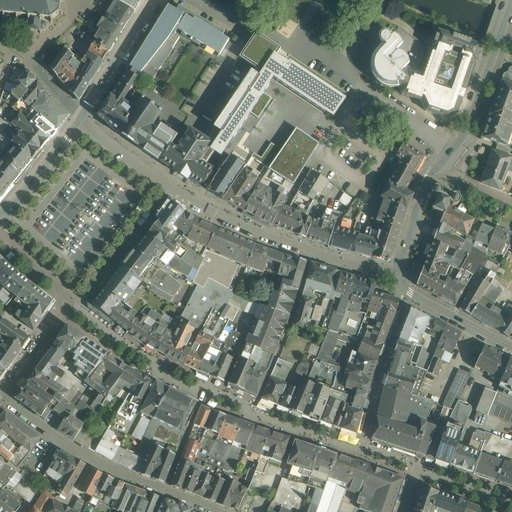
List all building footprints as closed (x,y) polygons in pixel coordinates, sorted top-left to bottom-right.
[(0,0),(0,15),(2,16),(2,19),(5,20),(5,16),(15,17),(15,21),(18,21),(18,18),(27,18),(27,22),(26,29),(25,31),(26,32),(28,31),(39,32),(40,34),(41,33),(40,31),(43,31),(45,30),(46,25),(45,23),(51,24),(53,23),(52,20),(59,15),(62,16),(63,14),(60,12),(61,3),(64,2),(63,0),(60,0),(59,0),(0,0)] [(114,0),(115,1),(134,12),(141,0),(114,0)] [(134,12),(115,1),(114,2),(104,19),(106,20),(108,22),(121,32),(134,12)] [(167,5),(129,67),(152,81),(179,38),(174,35),(178,30),(219,56),(228,41),(221,36),(220,38),(217,36),(218,34),(207,27),(206,29),(167,5)] [(108,22),(106,20),(100,30),(94,39),(98,41),(96,43),(108,52),(117,39),(121,32),(108,22)] [(418,40),(399,27),(393,35),(394,36),(395,36),(396,37),(397,37),(398,38),(399,39),(400,40),(400,41),(401,42),(402,43),(402,44),(395,51),(397,52),(398,52),(400,53),(401,53),(403,54),(404,55),(405,56),(406,58),(407,59),(407,60),(408,60),(408,61),(408,63),(403,69),(406,71),(405,72),(407,73),(409,72),(410,72),(409,71),(424,48),(416,43),(418,40)] [(452,35),(438,30),(423,72),(412,68),(410,73),(410,72),(409,72),(407,73),(402,88),(400,92),(401,95),(420,101),(425,111),(447,119),(457,114),(462,99),(463,99),(465,93),(465,92),(475,62),(476,62),(482,46),(470,42),(471,41),(452,34),(452,35)] [(393,35),(390,38),(389,37),(388,37),(386,37),(385,38),(384,39),(384,40),(383,41),(383,42),(383,43),(375,52),(373,54),(372,57),(371,59),(371,60),(370,62),(370,64),(370,66),(370,68),(370,70),(371,72),(371,73),(372,75),(373,78),(375,81),(377,82),(379,84),(381,85),(384,87),(388,88),(392,88),(398,87),(398,86),(402,88),(407,73),(405,72),(406,71),(403,69),(408,63),(408,61),(408,60),(407,60),(407,59),(406,58),(405,56),(404,55),(403,54),(401,53),(400,53),(398,52),(397,52),(395,51),(402,44),(402,43),(401,42),(400,41),(400,40),(399,39),(398,38),(397,37),(396,37),(395,36),(394,36),(393,35)] [(108,52),(96,43),(98,41),(94,39),(91,43),(93,44),(88,52),(102,62),(109,52),(108,52)] [(64,49),(50,68),(57,77),(68,64),(71,59),(73,56),(64,49)] [(221,133),(213,146),(212,145),(209,149),(214,153),(220,158),(250,114),(262,95),(263,94),(273,79),(333,118),(340,107),(340,108),(345,100),(289,62),(288,64),(269,52),(255,74),(251,71),(213,128),(221,133)] [(96,65),(85,57),(84,58),(81,63),(87,66),(85,68),(82,74),(91,80),(91,79),(98,67),(96,66),(96,65)] [(85,68),(71,59),(68,64),(57,77),(69,91),(82,74),(85,68)] [(507,74),(503,75),(500,82),(501,82),(511,85),(511,81),(510,81),(511,74),(511,67),(509,69),(507,74)] [(27,73),(14,68),(9,83),(15,85),(16,84),(18,86),(20,85),(21,86),(16,91),(14,91),(11,94),(19,101),(20,103),(22,100),(37,82),(28,72),(27,73)] [(112,93),(123,101),(137,78),(127,71),(112,93)] [(82,74),(69,91),(76,99),(80,98),(91,80),(82,74)] [(37,82),(22,100),(24,103),(24,104),(27,107),(30,103),(42,89),(43,88),(37,82)] [(511,85),(501,82),(489,116),(511,123),(511,85)] [(42,89),(30,103),(35,107),(46,93),(42,89)] [(68,114),(46,93),(35,107),(32,110),(33,111),(40,116),(57,131),(67,118),(66,117),(68,114)] [(123,101),(112,93),(112,94),(97,116),(103,120),(106,123),(123,101)] [(153,98),(146,93),(143,96),(145,97),(143,100),(149,104),(151,101),(153,98),(153,97),(153,98)] [(262,95),(250,114),(258,120),(271,100),(263,94),(262,95)] [(134,108),(117,132),(117,133),(118,134),(119,134),(122,136),(122,137),(123,138),(123,137),(132,142),(131,143),(133,144),(133,143),(137,146),(136,146),(137,147),(151,127),(155,121),(161,112),(160,112),(162,109),(159,107),(157,110),(152,106),(154,103),(151,101),(149,104),(143,100),(145,97),(143,96),(141,98),(140,98),(134,108)] [(27,107),(24,104),(24,103),(22,100),(20,103),(19,101),(12,108),(19,115),(25,120),(29,116),(33,111),(32,110),(35,107),(30,103),(27,107)] [(134,108),(123,101),(106,123),(117,132),(134,108)] [(12,108),(5,103),(1,108),(0,107),(0,116),(10,126),(11,125),(17,118),(19,115),(12,108)] [(25,120),(19,115),(17,118),(11,125),(41,150),(49,140),(25,120)] [(10,126),(0,116),(0,132),(2,134),(10,126)] [(57,131),(40,116),(35,121),(29,116),(25,120),(49,140),(57,131)] [(511,123),(489,116),(481,139),(497,144),(506,147),(511,133),(511,123)] [(41,150),(11,125),(10,126),(2,134),(32,160),(41,150)] [(166,129),(160,125),(156,131),(151,127),(137,147),(160,162),(171,146),(173,142),(162,135),(166,129)] [(213,144),(190,128),(176,149),(171,146),(160,162),(166,166),(174,171),(174,172),(187,180),(195,184),(200,188),(201,187),(208,176),(209,176),(210,174),(213,169),(206,165),(201,161),(209,149),(212,145),(213,144)] [(268,169),(268,170),(281,178),(293,185),(319,144),(296,129),(281,150),(271,165),(268,169)] [(32,160),(2,134),(0,132),(0,153),(2,156),(0,158),(0,174),(12,184),(32,160)] [(424,157),(403,142),(395,156),(401,160),(389,182),(405,190),(424,157)] [(261,158),(260,158),(271,165),(281,150),(271,143),(261,158)] [(506,147),(497,144),(494,152),(508,157),(511,148),(506,147)] [(214,153),(209,149),(201,161),(206,165),(214,153)] [(494,152),(492,151),(481,183),(500,190),(507,169),(511,171),(511,158),(508,157),(494,152)] [(261,158),(253,153),(251,157),(268,169),(271,165),(260,158),(261,158)] [(230,156),(216,177),(210,174),(209,176),(208,176),(201,187),(223,200),(234,186),(242,171),(245,167),(245,166),(235,160),(230,156)] [(112,227),(135,194),(82,157),(42,214),(51,220),(47,226),(81,250),(74,260),(82,266),(87,258),(94,262),(109,240),(113,242),(120,233),(112,227)] [(234,186),(247,194),(249,191),(256,178),(246,171),(247,169),(245,167),(242,171),(244,172),(234,186)] [(257,218),(281,178),(268,170),(259,184),(251,197),(242,211),(257,218)] [(329,182),(311,171),(300,188),(315,197),(318,198),(329,182)] [(0,198),(12,184),(0,174),(0,198)] [(281,178),(257,218),(271,226),(282,206),(286,198),(294,185),(293,185),(281,178)] [(405,190),(389,182),(380,198),(405,210),(406,210),(408,203),(401,198),(405,191),(405,190)] [(247,194),(234,186),(224,201),(242,211),(251,197),(247,194)] [(440,189),(440,188),(438,187),(437,187),(436,187),(434,187),(433,188),(432,188),(431,189),(431,191),(431,192),(431,193),(431,194),(431,195),(432,196),(433,197),(434,197),(436,198),(437,197),(432,211),(443,215),(448,207),(450,203),(451,204),(452,205),(454,205),(455,205),(456,205),(457,204),(458,204),(458,203),(459,202),(459,201),(459,200),(459,199),(459,198),(458,197),(457,196),(456,195),(455,195),(453,195),(451,195),(450,196),(449,197),(441,194),(441,192),(441,191),(441,190),(440,189)] [(315,197),(300,188),(292,202),(300,206),(296,212),(298,213),(298,212),(304,216),(306,213),(315,197)] [(345,192),(339,201),(347,207),(353,198),(345,192)] [(380,198),(371,219),(380,223),(399,229),(405,210),(380,198)] [(344,214),(340,220),(354,225),(364,205),(355,199),(344,214)] [(169,206),(164,213),(159,219),(172,229),(173,226),(184,212),(173,205),(169,206)] [(296,212),(288,209),(286,207),(282,206),(271,226),(276,228),(294,235),(304,217),(304,216),(298,212),(298,213),(296,212)] [(473,220),(448,207),(443,215),(439,224),(449,229),(466,236),(473,220)] [(326,208),(319,220),(317,220),(317,221),(312,220),(305,239),(328,246),(334,227),(336,228),(340,220),(344,214),(326,208)] [(184,212),(173,226),(172,229),(173,230),(185,240),(188,236),(196,220),(184,212)] [(114,225),(123,231),(129,221),(120,216),(114,225)] [(306,217),(304,217),(294,235),(305,239),(312,220),(306,217)] [(172,229),(159,219),(147,235),(168,251),(169,251),(172,254),(179,246),(180,243),(169,235),(173,230),(172,229)] [(217,229),(196,220),(188,236),(185,240),(187,241),(187,239),(206,247),(217,229)] [(340,220),(336,228),(334,227),(328,246),(352,253),(358,236),(359,234),(352,232),(354,225),(340,220)] [(379,244),(393,248),(399,229),(380,223),(377,231),(379,231),(377,238),(381,240),(379,244)] [(449,229),(439,224),(433,240),(455,250),(456,251),(461,253),(465,242),(459,239),(447,234),(449,229)] [(482,225),(475,241),(487,246),(494,230),(482,225)] [(496,228),(488,247),(501,252),(504,244),(505,244),(509,234),(510,233),(496,228)] [(229,260),(239,239),(233,236),(217,229),(206,247),(220,253),(219,256),(229,260)] [(201,257),(182,244),(185,240),(173,230),(169,235),(180,243),(179,246),(187,252),(180,260),(183,261),(193,269),(197,272),(204,259),(201,257)] [(511,234),(509,234),(505,244),(504,244),(501,252),(505,254),(508,249),(511,241),(511,234)] [(168,252),(147,235),(139,245),(161,261),(164,257),(168,252)] [(377,240),(358,236),(352,253),(372,258),(377,240)] [(206,247),(187,239),(187,241),(185,240),(182,244),(201,257),(202,255),(206,247)] [(239,239),(229,260),(240,265),(246,267),(255,245),(254,245),(248,242),(239,239)] [(455,250),(433,240),(427,256),(442,263),(443,264),(445,259),(451,261),(452,257),(454,258),(456,251),(455,250)] [(487,246),(475,241),(473,246),(472,249),(482,255),(487,246)] [(473,246),(465,242),(461,253),(468,256),(472,249),(473,246)] [(393,248),(379,244),(373,257),(388,262),(393,248)] [(283,255),(255,245),(246,267),(263,273),(264,270),(278,275),(283,255)] [(220,253),(206,247),(202,255),(205,257),(197,272),(192,283),(193,284),(197,286),(184,311),(178,322),(180,324),(180,323),(194,330),(185,347),(191,350),(212,309),(221,315),(233,295),(233,293),(229,290),(240,265),(229,260),(219,256),(220,253)] [(468,256),(461,269),(465,272),(472,276),(474,273),(484,256),(482,255),(472,249),(468,256)] [(165,273),(135,250),(122,266),(142,281),(148,285),(146,288),(157,297),(170,302),(181,287),(180,284),(165,273)] [(172,254),(169,251),(168,252),(164,257),(167,260),(169,262),(171,264),(173,262),(176,257),(172,254)] [(456,251),(454,258),(452,257),(451,261),(449,266),(453,268),(460,271),(461,269),(468,256),(461,253),(456,251)] [(292,258),(283,255),(278,275),(287,278),(287,277),(289,274),(292,258)] [(442,263),(427,256),(423,268),(445,278),(449,266),(443,264),(442,263)] [(305,262),(292,258),(289,274),(287,277),(290,278),(288,284),(287,287),(297,290),(298,290),(305,262)] [(500,264),(489,259),(487,262),(498,267),(499,267),(500,264)] [(0,265),(0,292),(4,288),(17,272),(3,261),(0,265)] [(193,269),(183,261),(180,265),(176,272),(188,277),(193,269)] [(180,265),(173,262),(171,264),(170,265),(168,267),(176,272),(180,265)] [(498,267),(487,262),(483,268),(490,271),(494,273),(498,267)] [(315,291),(321,266),(311,263),(302,298),(312,301),(315,291)] [(142,281),(122,266),(104,289),(121,302),(124,304),(142,281)] [(321,266),(315,291),(326,294),(325,297),(325,298),(333,301),(335,293),(340,273),(335,271),(321,266)] [(445,278),(423,268),(417,285),(438,297),(447,279),(445,278)] [(460,271),(453,268),(450,274),(453,276),(456,278),(460,271)] [(490,271),(484,282),(490,285),(496,275),(494,273),(490,271)] [(17,272),(4,288),(15,296),(17,298),(30,283),(17,272)] [(458,285),(456,283),(453,281),(452,280),(447,278),(447,279),(438,297),(437,298),(445,301),(454,307),(464,288),(472,276),(465,272),(458,285)] [(342,299),(341,299),(336,314),(344,316),(347,309),(351,297),(356,277),(340,273),(335,293),(343,295),(342,299)] [(356,277),(351,297),(347,309),(358,313),(359,312),(362,299),(365,300),(365,298),(367,299),(369,293),(372,293),(373,292),(377,280),(370,278),(369,280),(356,277)] [(478,278),(459,309),(470,315),(480,300),(490,285),(484,282),(478,278)] [(53,302),(30,283),(17,298),(28,307),(26,310),(41,320),(53,302)] [(275,283),(269,301),(267,308),(289,316),(294,303),(297,290),(287,287),(282,285),(278,284),(275,283)] [(490,285),(480,300),(470,315),(499,332),(511,311),(511,307),(508,305),(503,313),(492,307),(501,292),(490,285)] [(15,296),(4,288),(0,292),(0,300),(6,306),(15,296)] [(121,302),(104,289),(92,305),(109,318),(117,307),(121,302)] [(385,295),(373,292),(369,302),(367,308),(370,309),(373,310),(374,311),(379,312),(385,295)] [(362,314),(364,307),(366,301),(369,302),(372,293),(369,293),(367,299),(365,298),(365,300),(362,299),(359,312),(362,314)] [(191,350),(184,364),(184,365),(197,371),(214,339),(218,341),(229,321),(232,322),(238,310),(243,299),(233,295),(221,315),(212,309),(191,350)] [(399,300),(385,295),(379,312),(377,320),(384,323),(380,332),(387,335),(395,314),(399,300)] [(269,301),(255,296),(252,303),(260,306),(261,305),(267,308),(269,301)] [(321,307),(315,305),(311,320),(316,322),(315,326),(321,329),(325,318),(327,319),(333,301),(325,298),(325,297),(324,297),(321,307)] [(312,301),(302,298),(300,304),(293,327),(298,329),(303,331),(312,301)] [(249,301),(243,299),(238,310),(244,312),(249,301)] [(252,303),(249,301),(244,312),(256,317),(260,306),(252,303)] [(243,351),(270,363),(278,344),(289,316),(267,308),(261,305),(260,306),(256,317),(250,333),(246,344),(243,351)] [(109,318),(128,332),(136,320),(133,318),(137,313),(131,309),(127,314),(117,307),(109,318)] [(163,317),(145,307),(136,320),(128,332),(137,338),(146,344),(163,317)] [(358,313),(347,309),(344,316),(340,325),(338,332),(349,337),(356,340),(361,327),(362,325),(365,317),(366,314),(362,314),(359,312),(358,313)] [(435,320),(412,309),(410,310),(399,339),(411,344),(411,343),(417,346),(422,333),(425,327),(431,330),(435,320)] [(41,320),(26,310),(23,315),(19,312),(15,317),(33,331),(41,320)] [(379,312),(374,311),(371,319),(377,321),(377,320),(379,312)] [(511,311),(499,332),(511,338),(511,311)] [(163,317),(146,344),(155,349),(172,319),(164,315),(163,317)] [(371,319),(365,317),(362,325),(361,327),(366,329),(367,326),(374,329),(374,327),(376,323),(377,321),(371,319)] [(327,319),(325,318),(321,329),(328,331),(332,321),(327,319)] [(172,319),(155,349),(165,355),(180,324),(178,322),(172,319)] [(30,338),(5,320),(1,321),(0,322),(0,333),(7,338),(21,350),(30,338)] [(446,326),(435,320),(431,330),(428,336),(434,339),(437,333),(442,335),(442,333),(446,326)] [(229,321),(218,341),(225,345),(232,331),(234,332),(238,325),(232,322),(229,321)] [(340,325),(332,322),(332,321),(328,331),(337,334),(338,332),(340,325)] [(194,330),(180,323),(180,324),(165,355),(176,361),(184,364),(191,350),(185,347),(194,330)] [(446,326),(442,333),(442,335),(439,341),(438,343),(434,354),(433,357),(439,360),(442,351),(450,356),(460,334),(446,326)] [(293,327),(292,327),(280,354),(286,357),(298,329),(293,327)] [(366,329),(361,327),(356,340),(360,342),(364,344),(365,342),(367,336),(369,330),(366,329)] [(65,330),(57,340),(57,341),(43,360),(54,367),(58,362),(62,366),(70,356),(72,357),(77,351),(85,339),(86,339),(72,329),(71,329),(65,330)] [(367,336),(384,343),(386,338),(369,330),(367,336)] [(225,345),(221,354),(233,359),(240,344),(241,335),(236,333),(234,332),(232,331),(225,345)] [(328,331),(323,343),(335,348),(338,340),(346,343),(349,337),(338,332),(337,334),(328,331)] [(428,336),(422,333),(417,346),(422,348),(419,356),(416,365),(415,367),(427,371),(430,365),(433,357),(434,354),(438,343),(439,341),(434,339),(428,336)] [(384,343),(367,336),(365,342),(382,349),(384,343)] [(21,350),(7,338),(0,347),(0,354),(11,363),(21,350)] [(106,354),(85,339),(77,351),(82,354),(74,365),(74,366),(78,369),(89,376),(106,354)] [(214,339),(197,371),(211,377),(221,354),(225,345),(218,341),(214,339)] [(411,344),(399,339),(398,339),(398,340),(395,348),(393,353),(394,354),(390,367),(407,374),(409,374),(423,380),(426,372),(427,371),(415,367),(416,365),(411,363),(413,354),(416,346),(411,344)] [(382,349),(365,342),(364,344),(360,342),(357,347),(379,355),(382,349)] [(335,348),(323,343),(319,351),(331,356),(335,348)] [(510,359),(484,346),(483,348),(474,368),(483,372),(484,370),(492,374),(491,376),(501,381),(510,359)] [(379,355),(357,347),(354,352),(377,362),(379,355)] [(270,363),(243,351),(240,358),(239,358),(234,371),(250,378),(262,383),(270,363)] [(331,356),(319,351),(316,359),(320,361),(328,364),(331,356)] [(354,352),(352,351),(347,364),(347,365),(348,364),(374,372),(377,362),(354,352)] [(0,354),(0,365),(7,371),(11,363),(0,354)] [(89,376),(84,382),(91,387),(89,389),(93,392),(95,390),(100,382),(96,379),(104,369),(109,372),(117,361),(106,354),(89,376)] [(233,359),(221,354),(211,377),(223,382),(233,359)] [(419,356),(413,354),(411,363),(416,365),(419,356)] [(439,360),(433,357),(430,365),(427,371),(426,372),(436,377),(443,361),(439,360)] [(295,366),(278,359),(261,398),(277,405),(282,395),(288,382),(292,373),(295,366)] [(511,360),(510,359),(501,381),(500,384),(511,389),(511,360)] [(54,367),(43,360),(35,371),(53,382),(57,377),(61,380),(64,376),(65,375),(54,367)] [(117,361),(109,372),(112,374),(104,385),(100,382),(95,390),(101,395),(100,397),(98,395),(94,402),(102,407),(104,402),(108,395),(108,394),(127,367),(117,361)] [(304,416),(328,364),(320,361),(319,364),(314,362),(307,380),(297,375),(293,384),(299,387),(298,390),(289,410),(302,415),(304,416)] [(328,364),(304,416),(319,421),(330,393),(331,391),(333,384),(336,374),(333,373),(335,367),(328,364)] [(374,372),(348,364),(347,365),(347,364),(344,375),(349,376),(370,383),(374,372)] [(127,367),(108,394),(108,395),(104,402),(111,406),(117,396),(125,386),(131,390),(139,375),(127,367)] [(348,381),(339,378),(342,369),(335,367),(333,373),(336,374),(333,384),(331,390),(347,395),(349,389),(357,391),(356,397),(365,400),(367,394),(370,383),(349,376),(348,381)] [(407,374),(390,367),(388,372),(388,371),(386,377),(384,386),(417,396),(423,380),(409,374),(407,374)] [(89,376),(78,369),(74,375),(84,382),(89,376)] [(53,382),(35,371),(27,381),(54,399),(59,403),(60,403),(63,399),(67,394),(68,392),(53,382)] [(245,391),(250,378),(234,371),(228,384),(245,391)] [(470,377),(459,371),(456,378),(467,383),(470,377)] [(297,375),(292,373),(288,382),(293,384),(297,375)] [(152,381),(140,375),(139,375),(131,390),(136,393),(130,403),(125,400),(117,414),(128,420),(131,415),(133,416),(150,384),(152,381)] [(72,381),(64,376),(61,380),(69,386),(72,381)] [(250,378),(245,391),(257,396),(262,383),(250,378)] [(456,378),(441,407),(442,408),(453,411),(458,401),(467,383),(456,378)] [(37,401),(47,408),(54,399),(27,381),(21,390),(37,401)] [(167,389),(157,383),(142,412),(152,418),(167,389)] [(290,386),(285,396),(282,395),(277,405),(289,410),(298,390),(290,386)] [(400,421),(424,428),(433,401),(432,400),(432,401),(417,396),(384,386),(378,413),(400,421)] [(68,392),(67,394),(71,396),(75,390),(72,387),(68,392)] [(152,418),(150,422),(142,442),(152,446),(153,445),(170,453),(195,403),(167,389),(152,418)] [(496,394),(484,389),(476,411),(478,412),(487,416),(487,414),(492,404),(496,394)] [(30,410),(37,401),(21,390),(15,399),(30,410)] [(345,413),(360,418),(365,400),(356,397),(355,397),(353,404),(352,406),(351,409),(347,407),(345,413)] [(341,403),(329,398),(320,421),(332,426),(341,403)] [(73,406),(63,399),(60,403),(59,403),(53,410),(65,419),(67,420),(70,415),(74,410),(76,406),(74,404),(73,406)] [(37,401),(30,410),(45,420),(51,411),(47,408),(37,401)] [(95,411),(80,401),(76,406),(74,410),(78,413),(80,411),(89,418),(95,411)] [(458,401),(453,411),(452,413),(450,417),(447,424),(457,428),(468,405),(458,401)] [(348,405),(341,403),(332,426),(341,429),(345,413),(347,407),(348,405)] [(492,416),(496,406),(492,404),(487,414),(492,416)] [(511,412),(496,406),(492,416),(511,423),(511,412)] [(212,411),(202,407),(194,425),(204,430),(212,411)] [(453,411),(442,408),(440,413),(450,417),(452,413),(453,411)] [(0,429),(8,436),(19,421),(5,411),(0,418),(0,429)] [(226,416),(213,411),(212,411),(204,430),(205,430),(198,447),(200,447),(193,463),(183,491),(192,494),(198,479),(201,473),(208,455),(215,444),(218,435),(226,416)] [(487,416),(478,412),(474,422),(483,426),(484,423),(487,416)] [(360,418),(345,413),(341,429),(342,429),(356,433),(360,418)] [(392,445),(400,421),(378,413),(371,438),(392,445)] [(84,425),(70,415),(67,420),(65,419),(58,429),(74,440),(82,429),(84,425)] [(242,422),(226,416),(218,435),(215,444),(208,455),(225,463),(227,456),(233,443),(233,444),(242,422)] [(19,421),(8,436),(21,445),(21,446),(30,453),(30,452),(41,437),(19,421)] [(400,421),(392,445),(416,453),(424,428),(400,421)] [(254,426),(242,422),(233,444),(246,447),(254,426)] [(447,424),(442,437),(442,438),(434,460),(449,465),(456,449),(450,447),(455,433),(461,435),(463,430),(457,428),(447,424)] [(194,425),(188,441),(181,458),(193,463),(200,447),(198,447),(205,430),(204,430),(194,425)] [(269,431),(254,426),(246,447),(247,447),(245,451),(242,458),(257,463),(269,431)] [(433,432),(431,437),(425,456),(434,460),(442,438),(440,437),(442,428),(436,426),(433,432)] [(430,431),(424,428),(416,453),(425,456),(431,437),(433,432),(430,431)] [(18,450),(5,440),(8,436),(0,429),(0,445),(13,456),(18,450)] [(102,440),(82,429),(74,440),(95,452),(102,440)] [(119,449),(109,443),(114,434),(107,430),(102,440),(95,452),(112,462),(119,449)] [(484,433),(476,430),(475,433),(472,432),(467,449),(457,446),(456,449),(449,465),(474,473),(480,455),(481,452),(482,451),(492,435),(484,432),(484,433)] [(289,438),(269,431),(257,463),(258,464),(255,471),(264,474),(270,459),(281,463),(289,438)] [(511,443),(511,441),(492,435),(482,451),(486,452),(484,456),(480,455),(474,473),(496,481),(511,443)] [(142,442),(134,456),(145,461),(152,446),(142,442)] [(287,511),(308,447),(296,443),(293,453),(290,452),(286,465),(292,466),(290,472),(288,480),(282,478),(274,501),(281,505),(280,508),(281,509),(287,511)] [(511,486),(511,483),(511,443),(496,481),(511,486)] [(13,456),(0,445),(0,454),(8,461),(13,456)] [(170,453),(153,445),(152,446),(145,461),(139,475),(164,484),(175,455),(170,453)] [(13,456),(8,461),(18,469),(31,453),(30,452),(30,453),(21,446),(18,450),(13,456)] [(308,447),(287,511),(288,511),(296,511),(306,486),(319,448),(318,450),(308,447)] [(336,454),(319,448),(306,486),(316,489),(324,492),(327,481),(336,454)] [(125,468),(132,455),(119,449),(112,462),(125,468)] [(61,451),(45,474),(60,486),(75,460),(61,451)] [(355,461),(336,454),(327,481),(345,488),(355,461)] [(132,455),(125,468),(139,475),(145,461),(134,456),(132,455)] [(183,491),(193,463),(181,458),(171,486),(181,489),(181,490),(183,491)] [(16,472),(0,459),(0,483),(4,487),(16,472)] [(60,486),(56,493),(58,494),(66,499),(85,465),(75,459),(75,460),(60,486)] [(391,511),(403,479),(355,461),(345,488),(345,490),(359,495),(356,504),(360,506),(359,510),(364,511),(365,511),(391,511)] [(92,469),(87,480),(81,492),(91,497),(92,497),(96,489),(103,475),(92,469)] [(207,475),(201,473),(198,479),(192,494),(205,499),(214,478),(215,476),(208,473),(207,475)] [(114,480),(103,475),(96,489),(92,497),(102,503),(103,502),(114,480)] [(40,481),(34,476),(31,481),(37,486),(40,481)] [(214,478),(205,499),(215,503),(223,485),(218,482),(219,480),(214,478)] [(239,484),(226,479),(216,504),(221,506),(228,509),(229,509),(232,508),(237,511),(247,490),(241,487),(239,484),(240,484),(239,484)] [(125,484),(114,480),(103,502),(110,505),(113,500),(117,502),(121,491),(125,484)] [(336,511),(345,488),(327,481),(324,492),(316,511),(336,511)] [(132,511),(141,490),(125,484),(121,491),(117,502),(116,504),(113,503),(111,507),(114,508),(113,509),(119,511),(132,511)] [(423,487),(418,502),(433,507),(438,493),(423,487)] [(307,511),(316,511),(324,492),(316,489),(307,511)] [(141,490),(132,511),(141,511),(150,494),(141,490)] [(359,495),(345,490),(337,511),(338,511),(355,511),(356,509),(359,510),(360,506),(356,504),(359,495)] [(20,505),(10,497),(9,498),(1,491),(0,492),(0,511),(13,511),(13,509),(17,504),(19,506),(20,505)] [(54,499),(44,491),(34,507),(40,511),(46,511),(53,502),(54,499)] [(463,511),(467,503),(438,493),(433,507),(431,511),(463,511)] [(152,511),(158,497),(150,494),(141,511),(152,511)] [(158,511),(174,511),(178,505),(164,499),(158,511)] [(69,511),(70,510),(53,502),(46,511),(69,511)] [(431,511),(433,507),(418,502),(413,511),(431,511)] [(174,511),(190,511),(192,509),(178,503),(178,505),(174,511)] [(482,511),(484,510),(467,503),(463,511),(482,511)]
